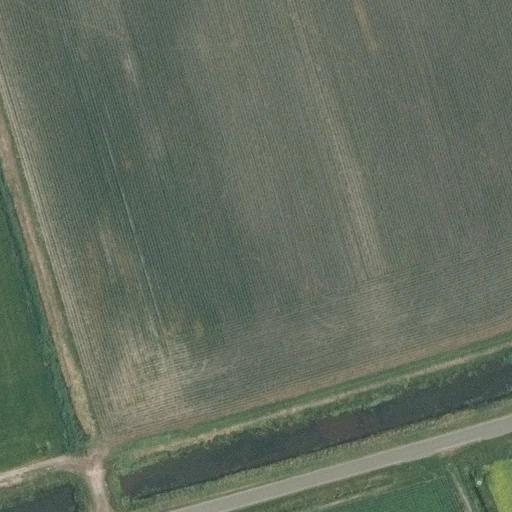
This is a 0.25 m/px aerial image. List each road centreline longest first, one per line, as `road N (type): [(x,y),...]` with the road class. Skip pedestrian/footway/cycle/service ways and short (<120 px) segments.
road 1 (track): [(0,487),(511,335)]
road 2 (unclassified): [(196,511),(511,423)]
